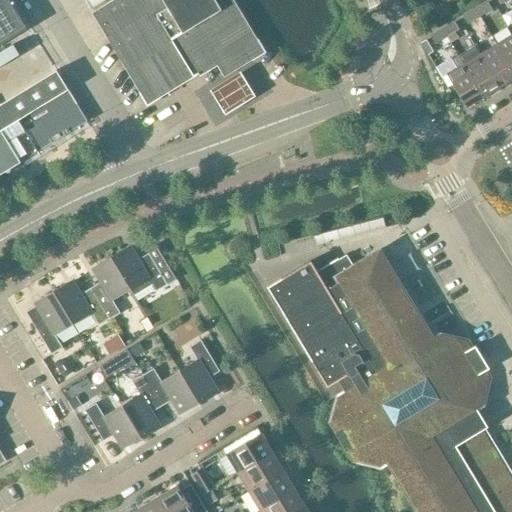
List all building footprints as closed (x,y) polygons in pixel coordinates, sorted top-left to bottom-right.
[(0,0),(0,43),(26,28),(8,0),(0,0)] [(92,12),(91,13),(110,44),(147,105),(188,79),(189,80),(198,74),(198,73),(212,65),(216,62),(224,75),(263,52),(250,30),(232,1),(231,0),(112,0),(92,12)] [(487,3),(475,10),(479,17),(491,9),(487,3)] [(479,17),(475,10),(463,17),(467,24),(479,17)] [(454,22),(442,29),(447,37),(459,29),(454,22)] [(447,37),(442,29),(430,37),(434,44),(447,37)] [(511,34),(496,45),(511,69),(511,34)] [(452,45),(445,50),(449,57),(456,52),(452,45)] [(511,69),(496,45),(480,55),(500,87),(511,79),(511,69)] [(474,46),(458,56),(483,97),(500,87),(480,55),(474,46)] [(14,47),(0,55),(0,69),(20,57),(14,47)] [(483,97),(458,56),(451,61),(456,69),(446,75),(466,107),(483,97)] [(0,174),(87,121),(66,86),(56,71),(0,104),(0,174)] [(239,71),(209,89),(214,97),(225,114),(255,96),(245,80),(239,71)] [(127,247),(111,257),(130,288),(129,288),(133,295),(134,295),(152,284),(152,285),(156,291),(167,284),(175,279),(155,245),(146,250),(148,253),(138,259),(130,246),(127,247)] [(310,261),(266,287),(326,387),(339,379),(346,389),(336,396),(329,422),(329,423),(335,432),(333,433),(345,452),(347,452),(352,460),(380,467),(387,463),(416,511),(511,511),(511,479),(482,428),(475,432),(465,416),(483,405),(490,377),(484,369),(486,368),(474,348),(472,349),(467,340),(440,333),(432,338),(382,254),(374,252),(344,270),(337,258),(316,271),(310,261)] [(100,282),(90,288),(109,319),(120,313),(112,299),(129,288),(130,288),(111,257),(92,269),(100,282)] [(72,280),(53,292),(72,323),(90,312),(98,326),(109,319),(90,288),(80,294),(72,280)] [(72,323),(53,292),(34,303),(35,305),(25,311),(51,354),(62,347),(54,334),(72,323)] [(154,330),(149,320),(141,325),(147,334),(154,330)] [(117,335),(102,343),(109,355),(124,346),(117,335)] [(197,360),(179,371),(198,402),(217,391),(208,377),(219,371),(200,340),(189,347),(197,360)] [(145,352),(139,343),(128,349),(134,359),(145,352)] [(127,350),(117,356),(123,367),(125,370),(135,363),(127,350)] [(57,363),(56,368),(61,376),(65,377),(69,375),(70,371),(65,363),(60,362),(57,363)] [(153,368),(142,375),(161,406),(170,400),(179,413),(198,402),(179,371),(161,382),(153,368)] [(139,395),(122,405),(140,437),(159,425),(151,412),(161,406),(142,375),(131,381),(139,395)] [(75,396),(68,401),(73,409),(81,405),(75,396)] [(140,437),(122,405),(103,417),(95,403),(84,410),(103,441),(113,435),(121,448),(140,437)] [(225,454),(237,473),(271,453),(260,433),(225,454)] [(237,473),(248,491),(282,471),(271,453),(237,473)] [(191,475),(203,493),(210,489),(213,487),(202,468),(192,474),(191,475)] [(248,491),(259,510),(293,489),(282,471),(248,491)] [(177,485),(158,497),(166,511),(206,511),(190,485),(180,491),(177,485)] [(210,489),(203,493),(209,504),(216,500),(210,489)] [(259,510),(260,511),(297,511),(304,508),(293,489),(259,510)] [(166,511),(158,497),(139,508),(141,511),(166,511)]
